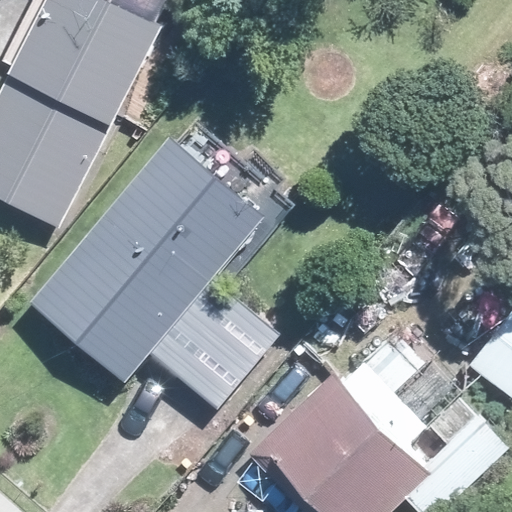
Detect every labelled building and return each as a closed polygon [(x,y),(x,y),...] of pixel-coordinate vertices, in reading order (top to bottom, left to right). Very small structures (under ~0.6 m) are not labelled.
[(44,0),(17,52),(31,59),(23,71),(0,114),(0,183),(22,195),(64,218),(116,125),(178,13),(167,7),(153,0),(44,0)] [(281,203),(194,131),(186,125),(44,295),(137,372),(163,343),(166,348),(223,395),(229,399),(292,323),(227,269),(281,203)] [(511,316),(480,358),(511,383),(511,316)] [(391,511),(416,489),(438,511),(443,511),(511,446),(511,433),(471,391),(442,418),(459,436),(435,459),(415,440),(438,418),(377,353),(354,375),(345,364),(259,447),(321,511),(336,511),(342,506),(347,511),(391,511)] [(511,425),(511,406),(503,419),(511,425)]
